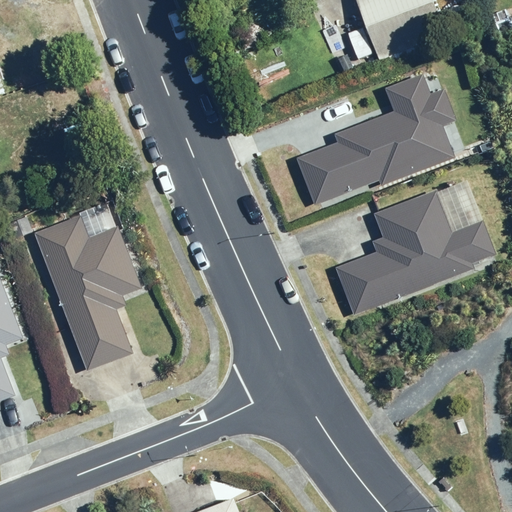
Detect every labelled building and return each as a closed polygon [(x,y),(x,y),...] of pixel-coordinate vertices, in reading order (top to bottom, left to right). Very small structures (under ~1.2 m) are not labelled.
[(438,40),(447,37),(432,0),(356,0),(380,62),(389,59),(394,71),(442,52),(438,40)] [(506,0),(493,0),(490,1),(494,11),(508,7),(506,0)] [(343,139),(297,157),(316,208),(382,182),(384,187),(465,156),(453,124),(459,121),(439,69),(388,89),(395,109),(340,131),(343,139)] [(379,256),(341,270),(358,316),(479,274),(476,265),(500,256),(488,221),(451,234),(435,189),(376,210),(384,232),(372,237),(379,256)] [(121,226),(45,255),(90,374),(141,355),(119,297),(144,288),(121,226)] [(0,403),(20,396),(6,356),(11,355),(8,345),(28,338),(6,275),(0,276),(0,403)] [(245,511),(240,496),(197,511),(245,511)]
